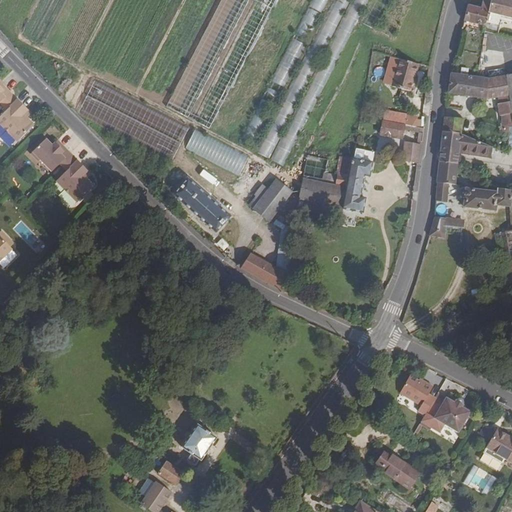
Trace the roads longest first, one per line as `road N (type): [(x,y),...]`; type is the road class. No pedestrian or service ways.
road 1 (residential): [(377,339),(234,277),(0,48)]
road 2 (tertiary): [(458,0),(407,268),(377,339)]
road 3 (tertiary): [(377,339),(255,511)]
road 4 (residential): [(377,339),(396,340),(511,404)]
